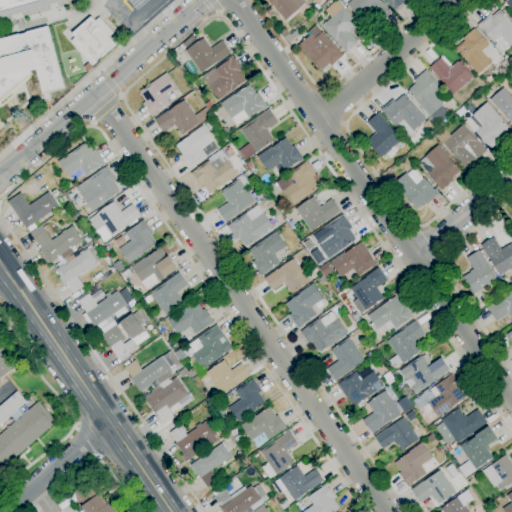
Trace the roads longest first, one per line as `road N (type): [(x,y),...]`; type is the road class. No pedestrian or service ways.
road 1 (residential): [(94,97),(386,511)]
road 2 (residential): [(233,0),(511,401)]
road 3 (secondary): [(0,261),(170,511)]
road 4 (residential): [(0,178),(204,0)]
road 5 (residential): [(316,119),(457,0)]
road 6 (residential): [(2,511),(111,426)]
road 7 (residential): [(415,257),(511,173)]
